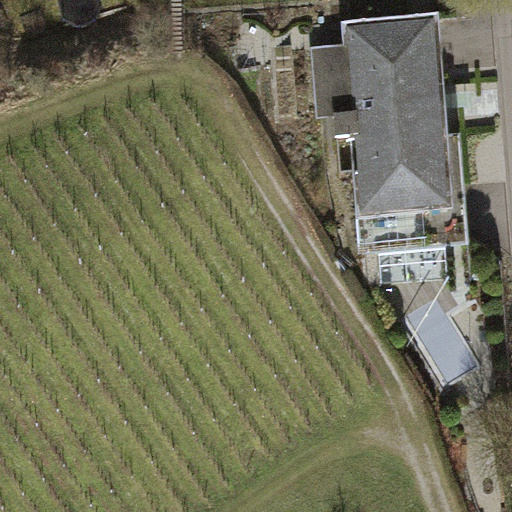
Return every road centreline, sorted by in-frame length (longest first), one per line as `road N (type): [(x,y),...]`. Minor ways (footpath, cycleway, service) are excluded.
road 1 (track): [(177,69),(219,104),(385,364),(440,511)]
road 2 (track): [(177,69),(0,133)]
road 3 (track): [(262,511),(343,451),(416,446)]
